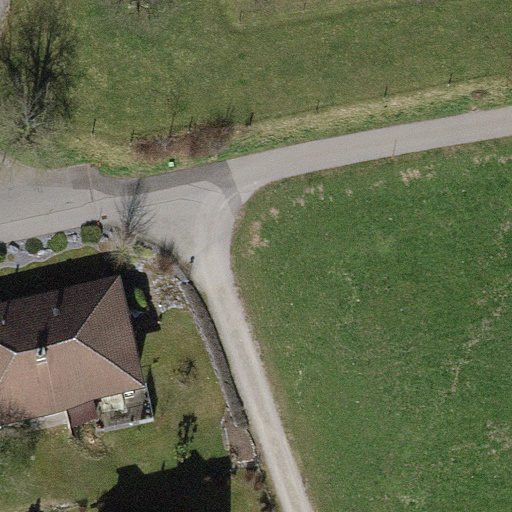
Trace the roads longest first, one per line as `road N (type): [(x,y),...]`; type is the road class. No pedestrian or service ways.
road 1 (residential): [(511,121),(0,217)]
road 2 (track): [(298,511),(179,185)]
